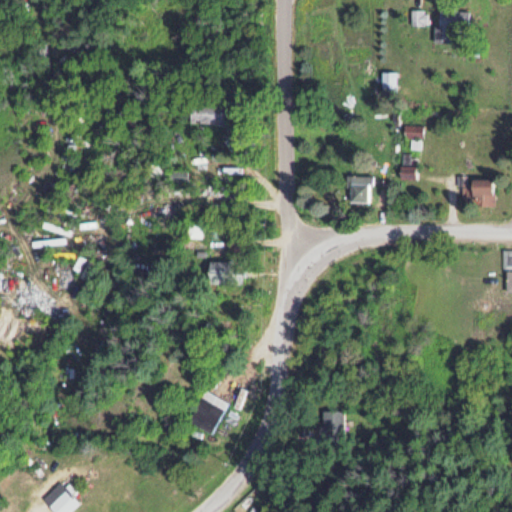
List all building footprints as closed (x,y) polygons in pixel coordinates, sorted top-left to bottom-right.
[(427,23),(427,8),(410,8),(410,23),(427,23)] [(467,9),(435,9),(435,42),(467,42),(467,9)] [(395,70),(381,71),(382,89),(395,88),(395,70)] [(189,123),(226,123),(226,100),(189,100),(189,123)] [(422,123),(404,123),(404,137),(422,137),(422,123)] [(402,177),(415,177),(415,162),(402,162),(402,177)] [(187,181),(187,168),(169,168),(169,181),(187,181)] [(350,201),(371,200),(370,174),(349,175),(350,201)] [(494,177),(471,177),(471,185),(462,185),(462,194),(470,194),(470,204),(494,204),(494,177)] [(511,251),(511,257),(503,256),(502,266),(505,266),(505,290),(511,290),(511,251)] [(246,260),(209,260),(209,283),(246,283),(246,260)] [(12,275),(0,275),(0,290),(12,291),(12,275)] [(222,396),(199,389),(190,422),(213,429),(222,396)] [(343,410),(320,410),(320,442),(343,442),(343,410)] [(68,511),(79,501),(71,492),(74,489),(62,477),(41,498),(55,511),(68,511)]
